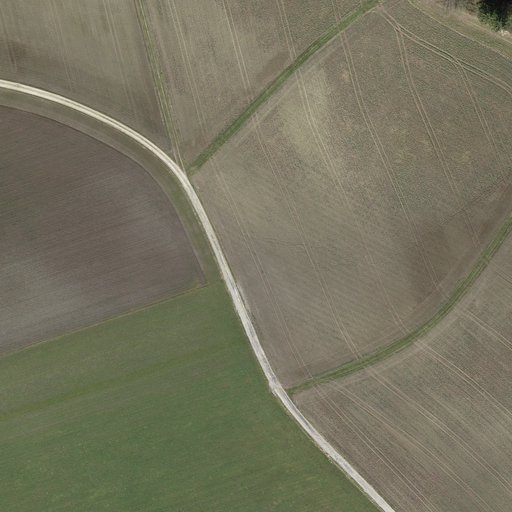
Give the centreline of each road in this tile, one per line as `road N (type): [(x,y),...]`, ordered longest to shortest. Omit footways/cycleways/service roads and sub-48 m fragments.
road 1 (track): [(0,82),(91,111),(167,158),(192,195),(279,388),(391,511)]
road 2 (track): [(283,393),(414,336),(480,266),(511,216)]
road 3 (track): [(181,175),(373,0)]
road 4 (track): [(181,175),(138,0)]
